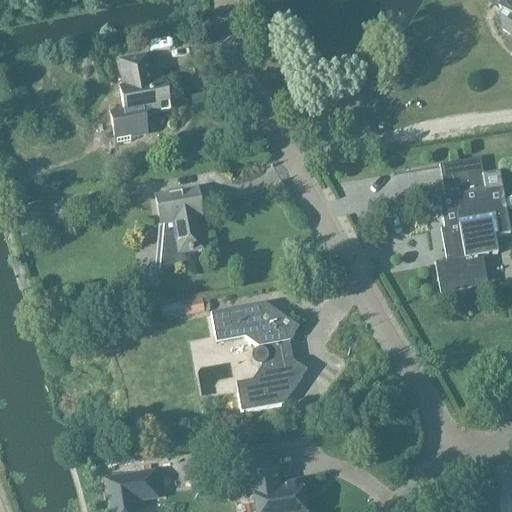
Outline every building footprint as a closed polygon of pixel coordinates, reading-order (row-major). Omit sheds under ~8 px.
[(511,0),(504,0),(498,8),(501,10),(497,15),(499,27),(511,36),(511,0)] [(119,90),(123,113),(109,116),(115,146),(116,146),(116,145),(129,143),(129,139),(145,136),(142,118),(168,113),(162,82),(151,84),(146,57),(117,62),(123,90),(119,90)] [(449,263),(433,265),(433,267),(437,266),(443,295),(439,296),(439,297),(486,289),(486,287),(482,288),(477,259),(496,256),(496,254),(492,255),(489,239),(509,236),(498,174),(482,177),(479,160),(438,167),(438,168),(442,168),(448,198),(438,200),(449,263)] [(159,226),(166,225),(168,233),(158,235),(162,270),(183,266),(181,255),(202,251),(196,220),(201,219),(196,191),(154,199),(159,226)] [(21,238),(47,232),(41,204),(15,210),(21,238)] [(183,305),(184,321),(204,320),(203,304),(183,305)] [(258,368),(260,368),(260,370),(251,383),(235,386),(240,415),(282,407),(301,379),(300,369),(291,363),(288,344),(293,336),(291,325),(264,306),(210,316),(215,345),(243,340),(256,349),(257,351),(255,351),(253,352),(252,354),(251,355),(250,357),(250,358),(250,360),(250,361),(251,363),(251,364),(252,366),(253,366),(255,367),(256,368),(258,368)] [(301,511),(298,484),(278,487),(273,458),(242,462),(247,493),(253,492),(255,511),(301,511)] [(155,500),(152,476),(104,483),(108,511),(128,511),(128,504),(155,500)]
